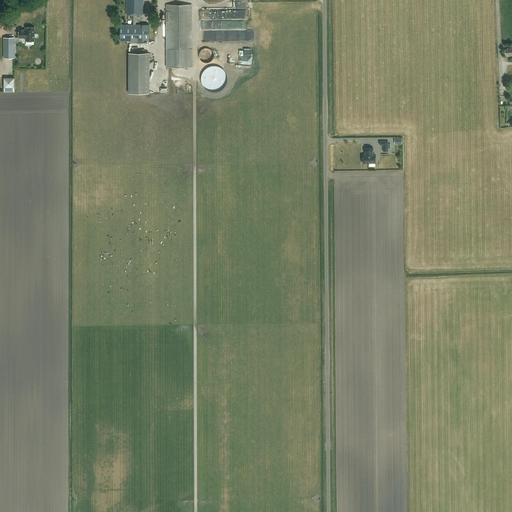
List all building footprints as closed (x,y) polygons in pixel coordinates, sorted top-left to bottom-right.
[(149,41),(149,25),(143,25),(136,25),(135,15),(143,15),(142,0),(126,0),(127,15),(133,15),(134,25),(127,25),(120,25),(120,41),(149,41)] [(232,1),(232,8),(245,8),(245,0),(232,1)] [(192,67),(192,4),(166,5),(167,67),(192,67)] [(24,26),(24,28),(17,28),(17,36),(24,36),(24,39),(32,39),(32,37),(33,37),(33,33),(32,33),(32,26),(30,26),(29,25),(27,25),(26,26),(24,26)] [(15,37),(4,37),(4,58),(15,58),(15,37)] [(201,54),(206,58),(212,51),(207,47),(201,54)] [(129,93),(149,93),(149,53),(129,53),(129,93)] [(14,77),(4,77),(5,91),(14,91),(14,77)] [(365,148),(365,155),(363,155),(363,157),(362,158),(362,160),(363,161),(363,163),(375,163),(375,155),(373,155),(373,148),(365,148)]
